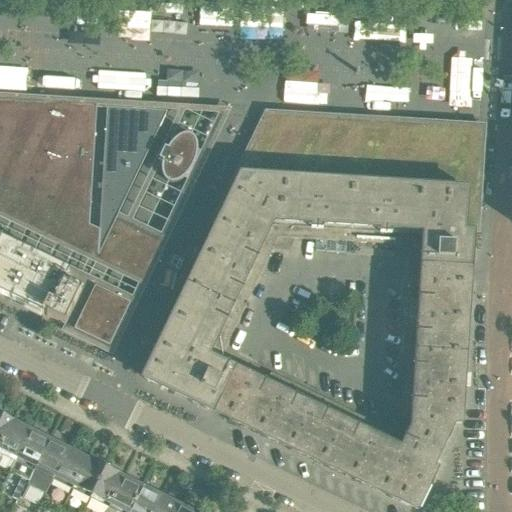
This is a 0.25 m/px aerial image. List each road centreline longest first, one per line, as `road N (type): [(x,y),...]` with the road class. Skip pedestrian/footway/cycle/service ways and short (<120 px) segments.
road 1 (residential): [(0,349),(338,511)]
road 2 (residential): [(498,511),(500,288)]
